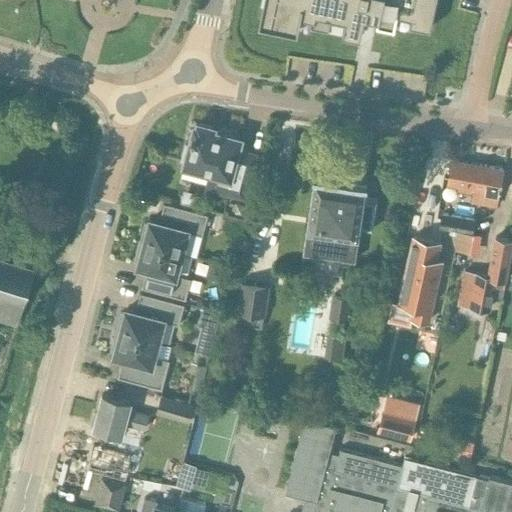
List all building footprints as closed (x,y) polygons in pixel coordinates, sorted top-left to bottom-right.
[(344,29),(359,33),(363,11),(379,15),(378,22),(394,26),(397,13),(412,16),(411,23),(430,27),(435,0),(266,0),(263,16),(296,23),(299,10),(315,14),(313,23),(329,26),(330,17),(346,20),(344,29)] [(255,155),(238,150),(241,138),(213,131),(214,127),(198,123),(197,127),(194,126),(189,145),(186,144),(181,160),(185,161),(184,165),(212,172),(209,184),(245,194),(255,155)] [(451,159),(447,183),(459,186),(458,188),(474,191),(472,201),(496,206),(499,193),(504,169),(451,159)] [(377,200),(364,198),(366,182),(315,174),(304,252),(355,260),(360,228),(373,229),(377,200)] [(145,223),(140,241),(182,253),(187,232),(202,236),(208,215),(164,203),(159,222),(150,220),(149,224),(145,223)] [(234,215),(234,216),(243,217),(244,206),(236,205),(234,215)] [(219,214),(217,221),(226,223),(227,217),(219,214)] [(440,227),(459,231),(459,230),(473,233),(475,220),(442,214),(440,227)] [(473,233),(459,230),(459,231),(455,250),(474,254),(478,234),(473,233)] [(397,276),(393,296),(392,300),(407,303),(410,291),(428,295),(440,242),(414,237),(404,278),(397,276)] [(464,272),(461,292),(459,303),(461,303),(461,304),(490,309),(493,297),(503,299),(507,279),(506,279),(509,260),(511,244),(511,240),(496,237),(489,276),(464,272)] [(182,253),(140,241),(135,261),(139,262),(138,266),(147,268),(142,288),(186,299),(191,278),(176,274),(182,253)] [(0,318),(17,324),(33,270),(0,260),(0,318)] [(210,261),(205,277),(228,283),(232,267),(210,261)] [(241,282),(237,312),(266,316),(270,286),(241,282)] [(184,304),(160,297),(140,292),(135,312),(126,309),(125,314),(121,313),(116,331),(158,342),(163,321),(179,325),(184,304)] [(329,317),(348,319),(351,296),(332,293),(329,317)] [(221,312),(209,308),(195,313),(198,326),(214,322),(218,322),(221,312)] [(496,321),(485,319),(481,340),(493,342),(496,321)] [(158,342),(116,331),(111,350),(115,351),(114,355),(123,358),(118,377),(162,389),(170,360),(154,356),(158,342)] [(325,357),(345,358),(347,333),(326,332),(325,357)] [(378,351),(374,365),(383,368),(388,354),(378,351)] [(206,366),(197,364),(191,388),(200,390),(206,366)] [(269,387),(264,405),(284,410),(289,392),(269,387)] [(465,405),(474,407),(477,394),(467,392),(465,405)] [(94,427),(113,432),(122,435),(125,423),(144,428),(147,415),(129,410),(131,402),(102,394),(94,427)] [(157,412),(190,421),(194,405),(161,397),(157,412)] [(383,409),(377,432),(411,441),(417,418),(383,409)] [(305,496),(300,511),(511,511),(511,482),(489,476),(488,480),(406,458),(404,465),(340,449),(339,454),(329,452),(336,425),(305,417),(285,491),(305,496)] [(446,435),(442,451),(470,459),(475,442),(446,435)] [(92,444),(86,469),(128,479),(134,454),(92,444)] [(181,462),(182,483),(196,483),(195,462),(181,462)] [(126,483),(102,477),(96,503),(119,509),(126,483)] [(150,511),(177,511),(179,506),(153,500),(150,511)]
